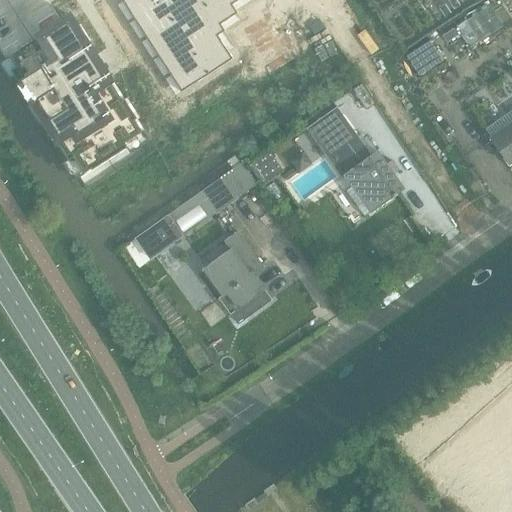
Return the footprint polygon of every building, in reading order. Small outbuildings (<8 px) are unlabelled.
[(124,0),(123,1),(182,93),(234,60),(219,36),(226,32),(222,25),(239,14),(234,5),(241,0),(124,0)] [(22,50),(12,56),(19,67),(14,71),(23,85),(25,83),(48,120),(46,121),(57,140),(60,138),(61,140),(58,141),(71,162),(76,158),(86,174),(94,170),(95,171),(131,148),(128,143),(145,132),(138,121),(140,119),(127,99),(125,100),(89,43),(91,42),(80,25),(78,26),(73,18),(38,40),(36,38),(33,40),(20,48),(22,50)] [(444,63),(430,43),(407,58),(420,78),(444,63)] [(387,165),(379,153),(373,157),(372,156),(371,157),(337,110),(339,109),(338,107),(307,129),(308,130),(311,128),(346,176),(353,186),(357,183),(376,209),(394,197),(395,198),(398,196),(397,194),(404,189),(397,179),(387,165)] [(511,111),(486,129),(492,138),(492,139),(505,158),(504,159),(510,167),(511,165),(511,111)] [(263,157),(250,166),(257,176),(271,167),(263,157)] [(258,185),(243,164),(166,218),(171,225),(174,223),(183,236),(184,237),(258,185)] [(146,233),(137,239),(151,259),(159,253),(183,236),(174,223),(171,225),(166,218),(146,233)] [(232,250),(205,270),(224,295),(220,298),(231,314),(238,324),(272,299),(254,274),(252,276),(249,271),(260,263),(263,268),(264,267),(239,232),(226,241),(232,250)]
